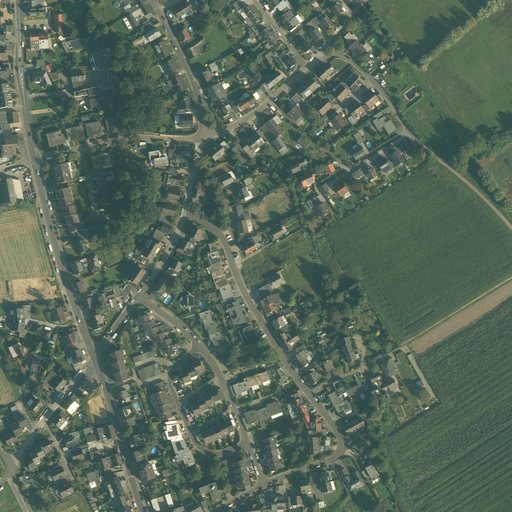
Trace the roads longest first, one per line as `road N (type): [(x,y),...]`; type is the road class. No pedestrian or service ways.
road 1 (tertiary): [(33,160),(93,360)]
road 2 (residential): [(310,394),(235,275),(223,238)]
road 3 (residential): [(247,442),(208,453),(190,433),(169,380),(173,366),(200,347)]
road 4 (tertiary): [(17,0),(33,160)]
road 5 (tertiary): [(93,360),(142,511)]
road 6 (residential): [(263,483),(338,457),(344,443),(310,394)]
road 7 (residential): [(511,226),(407,133)]
road 8 (residential): [(201,138),(199,99),(159,11)]
road 9 (residential): [(201,138),(246,119),(308,67)]
road 10 (residential): [(80,149),(132,137),(201,138)]
